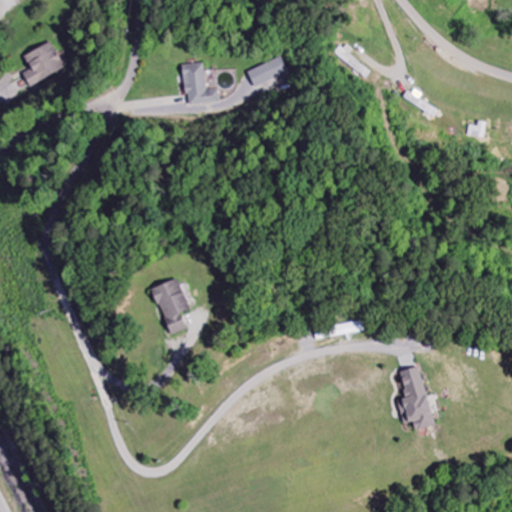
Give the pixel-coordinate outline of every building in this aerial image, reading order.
[(25,75),(33,88),(68,68),(54,42),(27,57),(34,70),(25,75)] [(293,74),(285,57),(250,74),(258,91),(293,74)] [(185,65),(188,105),(221,103),(220,90),(208,91),(206,64),(185,65)] [(489,123),(481,122),(480,127),(471,126),(470,137),(487,139),(489,123)] [(188,330),(182,314),(191,311),(179,279),(153,289),(172,336),(188,330)] [(366,336),(365,325),(316,327),(316,338),(366,336)] [(437,426),(419,367),(399,373),(408,401),(398,404),(405,426),(413,423),(416,433),(437,426)]
